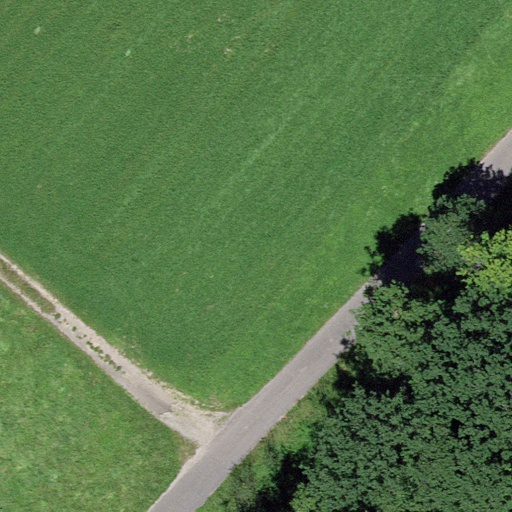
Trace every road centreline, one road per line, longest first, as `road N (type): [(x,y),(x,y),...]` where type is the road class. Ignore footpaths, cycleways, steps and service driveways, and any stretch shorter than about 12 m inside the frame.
road 1 (track): [(176,511),(511,147)]
road 2 (track): [(0,259),(224,460)]
